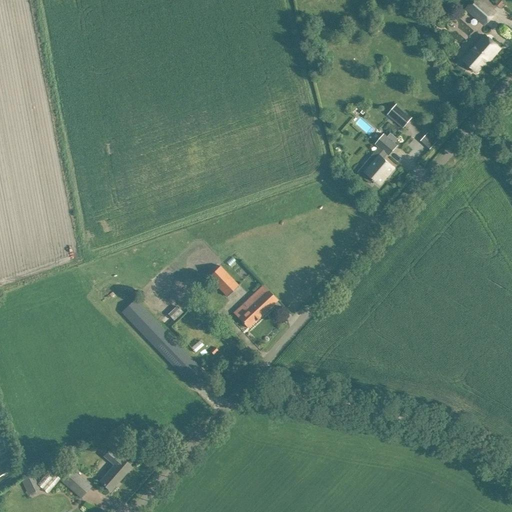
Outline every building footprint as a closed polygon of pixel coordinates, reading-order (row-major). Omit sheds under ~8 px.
[(495,12),(481,0),(472,0),(466,7),(485,24),(495,12)] [(500,48),(485,36),(464,59),(469,65),(477,71),(487,59),(489,61),(500,48)] [(446,62),(435,66),(438,71),(448,66),(446,62)] [(412,117),(397,104),(387,115),(403,128),(412,117)] [(361,115),(355,124),(371,135),(377,127),(361,115)] [(398,139),(390,133),(387,136),(385,134),(376,144),(380,147),(358,172),(371,183),(373,180),(375,181),(379,184),(388,173),(389,174),(395,167),(383,158),(387,153),(389,155),(397,145),(394,143),(398,139)] [(424,142),(434,151),(441,143),(432,134),(424,142)] [(226,297),(239,285),(220,265),(207,277),(226,297)] [(263,285),(233,313),(248,328),(277,300),(263,285)] [(135,299),(121,312),(190,384),(203,371),(196,364),(135,299)] [(176,321),(184,311),(179,307),(171,317),(176,321)] [(214,321),(208,326),(214,333),(220,328),(214,321)] [(200,354),(208,347),(203,341),(195,349),(200,354)] [(119,481),(131,467),(120,457),(120,458),(108,448),(107,449),(103,445),(99,450),(103,454),(102,455),(114,465),(100,481),(110,491),(115,485),(114,481),(116,478),(119,481)] [(0,458),(0,459),(2,465),(13,459),(11,454),(0,458)] [(60,478),(50,469),(38,483),(47,493),(60,478)] [(81,497),(91,486),(72,469),(62,480),(73,491),(81,497)] [(22,481),(28,495),(40,489),(33,475),(22,481)]
